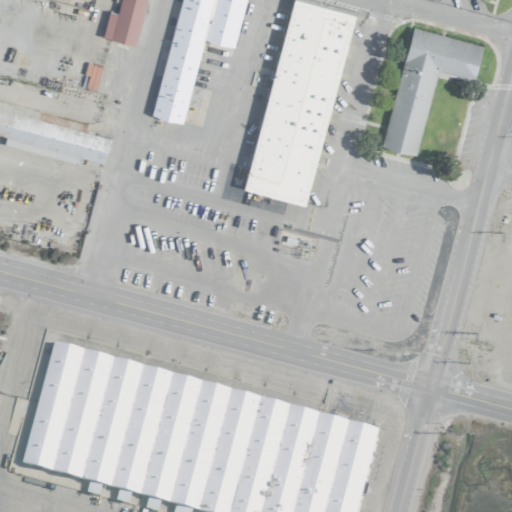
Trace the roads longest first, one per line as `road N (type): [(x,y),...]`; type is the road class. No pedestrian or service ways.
road 1 (residential): [(511,410),(0,270)]
road 2 (residential): [(511,63),(393,511)]
road 3 (residential): [(159,0),(78,292)]
